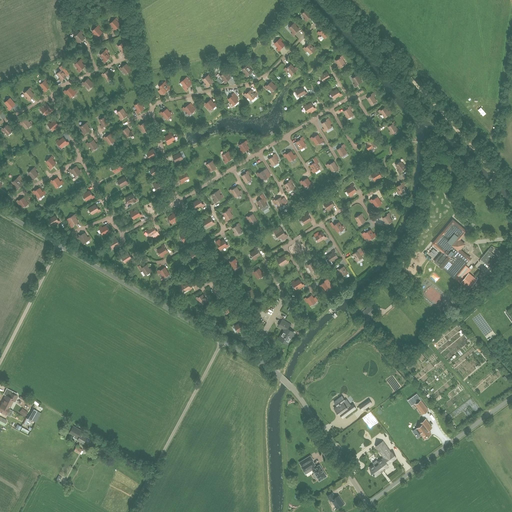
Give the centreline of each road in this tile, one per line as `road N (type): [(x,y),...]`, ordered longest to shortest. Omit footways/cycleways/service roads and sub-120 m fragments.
road 1 (unclassified): [(368,504),(282,378),(0,211)]
road 2 (track): [(338,0),(497,173)]
road 3 (track): [(223,340),(131,511)]
road 4 (unclassified): [(368,504),(511,398)]
road 5 (track): [(0,362),(59,245)]
